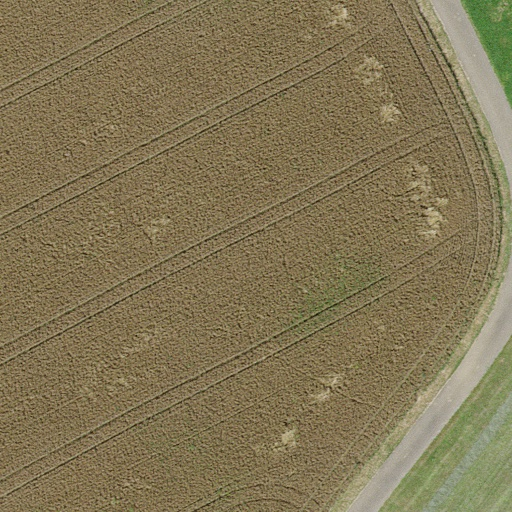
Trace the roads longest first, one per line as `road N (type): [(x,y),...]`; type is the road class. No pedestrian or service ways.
road 1 (track): [(349,511),(490,327),(511,286)]
road 2 (track): [(511,157),(434,0)]
